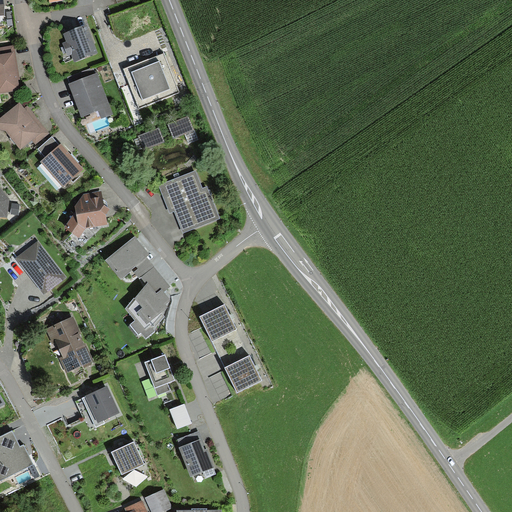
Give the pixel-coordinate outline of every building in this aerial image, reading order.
[(98,55),(87,27),(64,36),(67,43),(62,45),(67,58),(71,56),(74,64),(98,55)] [(0,95),(20,92),(18,81),(21,81),(15,46),(0,48),(0,95)] [(180,95),(164,55),(123,71),(139,111),(180,95)] [(113,115),(97,75),(96,76),(93,68),(68,78),(71,86),(69,86),(81,119),(99,112),(102,119),(113,115)] [(24,109),(20,104),(1,119),(0,117),(0,133),(6,134),(21,152),(33,142),(36,146),(50,135),(27,106),(24,109)] [(189,117),(168,126),(173,140),(195,131),(189,117)] [(165,143),(160,128),(138,137),(144,151),(165,143)] [(46,160),(60,147),(52,138),(38,151),(46,160)] [(40,164),(63,190),(84,172),(61,146),(60,147),(46,160),(40,164)] [(196,172),(159,187),(170,215),(174,213),(183,235),(220,220),(207,188),(203,190),(196,172)] [(0,218),(8,219),(10,201),(0,187),(0,218)] [(85,231),(108,227),(106,218),(110,212),(105,208),(102,192),(84,195),(75,210),(76,214),(65,230),(80,239),(85,231)] [(18,202),(11,202),(9,213),(17,214),(18,202)] [(141,280),(155,268),(147,259),(151,256),(135,238),(105,263),(121,283),(132,274),(131,273),(136,269),(138,271),(134,275),(139,282),(141,280)] [(38,242),(15,261),(44,297),(67,279),(38,242)] [(168,309),(166,306),(171,302),(164,294),(171,288),(155,268),(141,280),(147,288),(126,313),(135,324),(130,328),(138,338),(141,336),(146,342),(156,334),(154,332),(165,318),(163,316),(168,309)] [(211,343),(237,330),(224,305),(199,318),(211,343)] [(59,360),(66,375),(94,362),(86,345),(84,346),(79,336),(81,335),(73,318),(46,331),(53,346),(55,345),(62,358),(59,360)] [(250,356),(237,330),(211,343),(224,369),(250,356)] [(36,350),(21,356),(34,384),(48,378),(36,350)] [(168,384),(176,381),(165,355),(144,364),(157,396),(170,390),(168,384)] [(237,394),(263,381),(250,356),(224,369),(237,394)] [(98,367),(101,375),(106,372),(103,365),(98,367)] [(121,416),(107,388),(82,400),(96,430),(106,425),(105,424),(121,416)] [(177,432),(193,425),(184,406),(169,412),(177,432)] [(0,475),(5,473),(8,480),(35,467),(24,446),(20,448),(13,433),(0,439),(0,475)] [(199,433),(178,441),(182,452),(181,452),(191,479),(203,474),(214,470),(215,470),(208,451),(207,452),(199,433)] [(145,468),(134,445),(112,455),(122,478),(145,468)] [(214,470),(203,474),(206,480),(216,476),(214,470)] [(5,473),(0,475),(0,483),(8,480),(5,473)] [(152,511),(159,511),(173,506),(164,488),(145,496),(152,511)] [(124,511),(148,511),(143,498),(124,506),(126,511),(124,511)]
